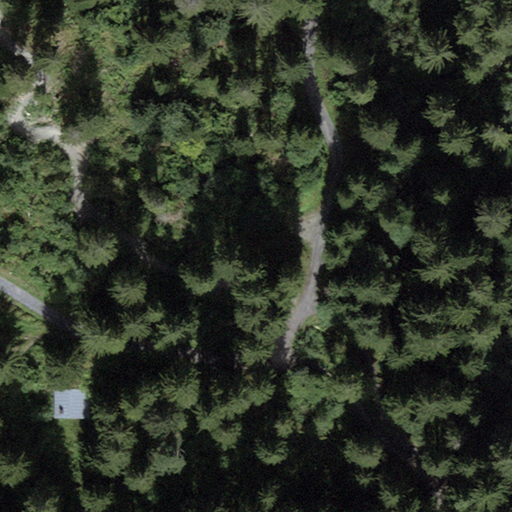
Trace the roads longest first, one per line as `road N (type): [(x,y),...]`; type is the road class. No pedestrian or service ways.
road 1 (track): [(272,352),(304,309),(335,167),(307,64),(315,0)]
road 2 (track): [(0,283),(116,342),(214,360),(272,352)]
